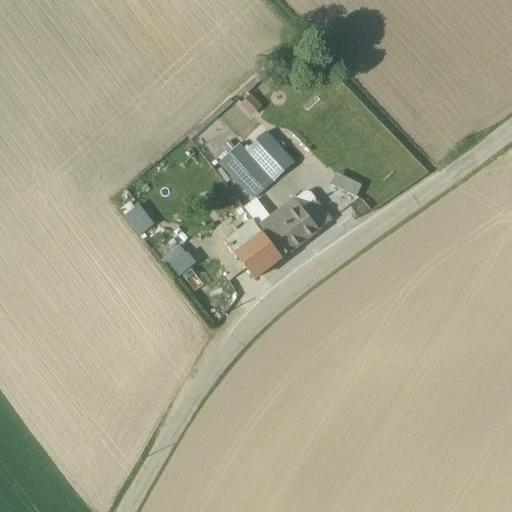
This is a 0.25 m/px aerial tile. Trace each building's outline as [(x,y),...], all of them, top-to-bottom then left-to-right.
[(260,109),(249,96),(237,107),(249,120),(260,109)] [(253,200),(293,165),(264,134),(244,152),(238,146),(217,165),(236,186),(238,185),(253,200)] [(253,200),(242,210),(279,261),(330,222),(309,195),(304,194),(293,202),(292,201),(268,219),(253,200)] [(128,204),(118,212),(138,238),(152,227),(137,207),(133,210),(128,204)] [(231,229),(224,234),(228,239),(224,243),(253,281),(279,261),(251,222),(235,234),(231,229)] [(158,262),(165,272),(174,283),(194,266),(185,256),(176,247),(158,262)]
